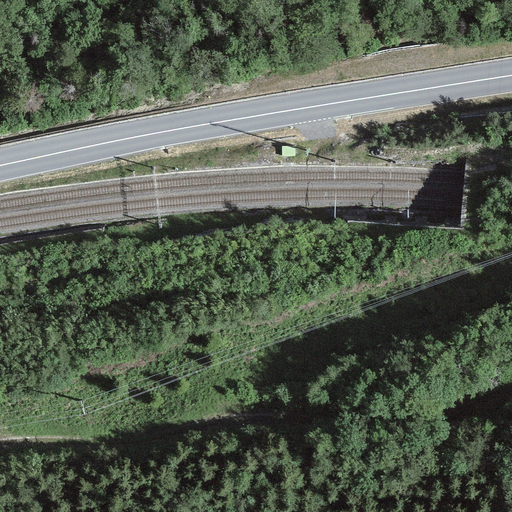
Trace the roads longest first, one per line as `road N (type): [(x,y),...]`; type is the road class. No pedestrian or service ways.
road 1 (track): [(511,391),(376,427),(232,422),(163,445),(0,445)]
road 2 (primary): [(0,165),(511,75)]
